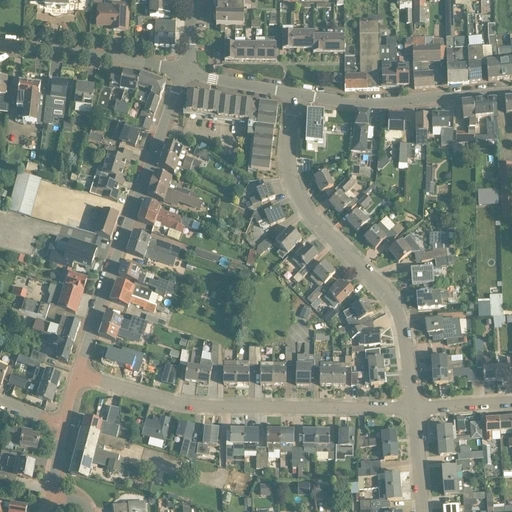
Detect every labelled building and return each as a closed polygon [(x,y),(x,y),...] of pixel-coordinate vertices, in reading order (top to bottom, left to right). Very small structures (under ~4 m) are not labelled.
[(47,9),(52,9),(54,7),(59,7),(61,9),(66,10),(68,7),(68,3),(76,4),(76,0),(44,0),(45,6),(47,9)] [(215,0),(216,27),(220,27),(225,27),(235,27),(242,27),(244,27),(244,14),(240,14),(240,9),(250,9),(250,4),(244,4),(243,0),(215,0)] [(412,0),(408,0),(402,0),(403,10),(413,9),(412,0)] [(455,8),(455,0),(444,0),(447,87),(469,85),(467,39),(454,40),(454,8),(455,8)] [(413,2),(413,26),(425,26),(425,2),(413,2)] [(150,3),(150,18),(169,19),(169,15),(170,15),(170,4),(150,3)] [(125,32),(125,24),(128,24),(128,11),(111,10),(111,7),(98,7),(97,27),(114,27),(114,32),(125,32)] [(466,17),(467,39),(469,85),(481,83),(481,65),(483,65),(482,49),(477,49),(476,36),(475,16),(466,17)] [(378,35),(378,24),(378,17),(368,17),(368,20),(359,20),(360,59),(354,59),(354,48),(344,48),(344,55),(344,78),(344,92),(379,92),(379,90),(378,50),(378,35)] [(176,23),(169,23),(155,22),(154,48),(175,49),(176,23)] [(482,49),(483,65),(486,65),(488,82),(499,81),(495,40),(495,37),(495,25),(487,25),(488,38),(489,48),(482,49)] [(344,55),(344,48),(344,37),(344,32),(334,32),(334,37),(334,55),(334,53),(338,53),(338,55),(344,55)] [(293,51),(293,33),(282,33),(282,51),(283,51),(283,50),(287,50),(287,51),(293,51)] [(303,51),(303,33),(293,33),(293,51),(299,51),(299,50),(303,50),(303,51)] [(308,51),(313,51),(314,51),(314,37),(314,33),(303,33),(303,51),(304,51),(304,50),(308,50),(308,51)] [(495,37),(495,40),(499,81),(511,79),(511,60),(504,62),(501,36),(495,37)] [(323,37),(314,37),(314,51),(313,51),(313,55),(314,55),(314,53),(318,53),(318,55),(323,55),(323,37)] [(333,55),(334,55),(334,37),(323,37),(323,55),(329,55),(329,53),(333,53),(333,55)] [(395,39),(387,39),(387,50),(378,50),(379,90),(396,89),(396,59),(396,56),(395,39)] [(413,67),(412,67),(414,91),(435,89),(434,89),(433,75),(421,76),(421,64),(440,63),(439,40),(433,40),(433,49),(425,49),(425,39),(412,40),(412,56),(413,67)] [(412,56),(412,40),(404,40),(405,56),(412,56)] [(266,63),(266,45),(266,41),(255,41),(255,45),(255,63),(261,63),(261,62),(265,62),(265,63),(266,63)] [(266,41),(266,45),(266,63),(266,62),(270,62),(270,63),(276,63),(276,41),(266,41)] [(235,63),(235,45),(224,45),(224,63),(225,63),(225,62),(229,62),(229,63),(235,63)] [(245,63),(245,45),(235,45),(235,63),(241,63),(241,62),(245,62),(245,63)] [(250,63),(255,63),(255,45),(245,45),(245,63),(246,63),(246,62),(250,62),(250,63)] [(402,59),(396,59),(396,89),(396,87),(409,87),(409,67),(402,67),(402,59)] [(127,118),(133,102),(141,77),(123,73),(123,75),(112,72),(110,88),(120,90),(126,91),(121,105),(117,104),(109,102),(112,91),(102,87),(96,108),(114,113),(127,118)] [(147,107),(146,111),(142,120),(140,119),(136,128),(149,132),(151,125),(154,117),(165,88),(163,85),(141,77),(133,102),(147,107)] [(341,85),(342,78),(335,77),(334,83),(341,85)] [(44,112),(38,112),(41,86),(20,84),(15,122),(36,125),(36,126),(43,126),(43,125),(45,112),(44,112)] [(52,110),(65,111),(67,86),(53,84),(52,92),(47,91),(44,112),(45,112),(43,125),(50,126),(52,110)] [(92,107),(93,99),(94,89),(84,88),(84,90),(77,89),(75,105),(92,107)] [(247,138),(251,138),(248,173),(251,173),(251,170),(253,149),(256,128),(271,130),(274,130),(275,130),(276,124),(275,124),(274,123),(274,119),(276,119),(277,113),(276,113),(275,113),(275,107),(259,106),(259,108),(252,107),(252,105),(246,104),(246,105),(246,107),(241,106),(242,104),(236,103),(236,104),(235,105),(231,105),(231,103),(225,102),(225,103),(225,104),(220,104),(221,99),(220,99),(219,101),(215,101),(215,99),(215,98),(204,97),(204,98),(204,99),(199,99),(200,97),(194,96),(193,98),(188,97),(186,114),(218,117),(217,119),(249,123),(247,138)] [(475,124),(475,126),(477,126),(477,120),(486,119),(487,137),(475,137),(475,143),(475,154),(485,154),(485,142),(497,141),(496,118),(496,101),(484,101),(473,102),(475,120),(475,124)] [(461,104),(462,112),(463,121),(469,121),(469,133),(456,134),(456,143),(475,143),(475,137),(475,126),(475,124),(475,120),(473,102),(461,104)] [(354,141),(352,140),(351,146),(351,153),(350,161),(359,162),(360,156),(367,157),(366,161),(378,162),(380,140),(367,139),(369,113),(356,112),(354,141)] [(322,145),(324,114),(307,113),(305,144),(322,145)] [(441,130),(441,147),(452,147),(453,130),(448,130),(448,116),(432,116),(432,130),(441,130)] [(388,134),(404,134),(404,117),(389,117),(388,134)] [(416,117),(416,127),(416,131),(416,147),(427,147),(427,145),(427,132),(428,132),(427,117),(416,117)] [(120,143),(125,145),(135,148),(140,135),(125,130),(126,126),(119,123),(115,133),(123,135),(120,143)] [(256,128),(253,149),(251,170),(269,172),(270,167),(269,166),(268,165),(268,161),(270,162),(271,156),(270,156),(269,155),(269,151),(271,151),(272,145),(270,144),(270,140),(273,140),(273,135),(271,134),(271,130),(256,128)] [(101,145),(103,138),(90,134),(88,141),(101,145)] [(163,154),(162,156),(199,169),(201,163),(186,158),(188,154),(182,152),(183,150),(166,144),(164,150),(163,151),(162,153),(163,154)] [(407,164),(407,160),(408,145),(400,145),(398,164),(407,164)] [(108,154),(105,164),(123,170),(125,164),(130,165),(131,161),(133,155),(106,147),(104,153),(108,154)] [(196,150),(193,156),(205,161),(208,155),(196,150)] [(157,168),(174,174),(175,171),(181,174),(182,170),(184,171),(202,177),(203,174),(198,171),(199,169),(162,156),(161,158),(160,159),(160,161),(160,162),(157,168)] [(38,176),(39,164),(27,163),(26,175),(38,176)] [(121,176),(123,170),(105,164),(102,174),(108,176),(106,182),(118,186),(123,187),(126,177),(121,176)] [(511,165),(498,166),(500,219),(511,219),(511,188),(511,182),(511,165)] [(425,185),(434,185),(435,167),(425,167),(425,185)] [(326,173),(323,174),(315,179),(318,185),(317,186),(321,194),(333,188),(326,173)] [(155,174),(151,185),(188,198),(190,193),(182,190),(181,191),(174,188),(175,186),(170,184),(172,180),(155,174)] [(18,175),(10,214),(32,219),(41,181),(18,175)] [(78,180),(64,176),(61,188),(75,192),(78,180)] [(89,195),(101,198),(118,203),(121,193),(116,192),(118,186),(106,182),(95,178),(89,195)] [(348,213),(355,207),(357,205),(353,201),(350,204),(343,197),(356,182),(345,180),(339,187),(343,192),(340,194),(330,205),(340,215),(345,210),(348,213)] [(199,202),(195,201),(188,198),(151,185),(147,197),(177,208),(178,204),(196,210),(199,202)] [(434,194),(434,185),(425,185),(424,194),(434,194)] [(271,207),(269,202),(275,199),(269,186),(256,191),(261,202),(251,206),(250,202),(245,204),(247,210),(255,213),(271,207)] [(371,202),(366,196),(358,204),(363,210),(371,202)] [(498,198),(478,199),(479,206),(499,205),(498,198)] [(141,213),(184,228),(190,230),(193,222),(175,216),(174,218),(159,213),(161,208),(145,203),(141,213)] [(263,230),(270,227),(270,228),(285,222),(281,214),(280,214),(278,209),(279,208),(273,211),(271,207),(255,213),(251,222),(255,220),(257,225),(258,225),(260,229),(263,230)] [(101,224),(99,229),(97,232),(96,236),(110,241),(119,217),(98,209),(96,210),(94,217),(94,218),(99,220),(98,223),(101,224)] [(170,231),(182,235),(184,228),(141,213),(138,223),(154,228),(155,224),(161,226),(162,225),(171,228),(170,231)] [(357,213),(354,215),(347,222),(358,233),(367,223),(357,213)] [(380,224),(375,229),(365,240),(375,250),(385,240),(390,244),(403,231),(398,225),(389,233),(380,224)] [(287,255),(290,252),(295,247),(296,248),(298,246),(297,245),(301,241),(300,241),(294,236),(295,235),(290,230),(276,244),(287,255)] [(440,230),(440,234),(429,234),(429,246),(449,246),(449,230),(440,230)] [(150,239),(143,237),(134,234),(130,244),(162,255),(175,260),(177,256),(171,254),(172,252),(164,249),(164,248),(151,243),(151,244),(148,244),(150,239)] [(97,250),(90,248),(92,241),(79,237),(77,244),(70,242),(66,257),(53,252),(49,263),(71,270),(73,264),(90,269),(97,250)] [(409,237),(402,243),(389,253),(398,264),(411,254),(422,253),(409,237)] [(258,247),(256,252),(256,254),(260,257),(264,253),(265,253),(271,247),(271,246),(272,245),(267,240),(258,247)] [(175,260),(162,255),(130,244),(127,254),(148,261),(148,260),(173,268),(175,260)] [(302,250),(303,250),(296,258),(292,261),(302,271),(298,274),(292,279),(297,284),(303,279),(314,268),(310,264),(317,257),(307,247),(304,249),(304,248),(302,250)] [(422,263),(435,261),(447,258),(446,250),(434,250),(434,253),(420,255),(422,263)] [(214,255),(202,251),(200,258),(212,262),(214,255)] [(16,255),(14,262),(22,265),(24,258),(16,255)] [(453,263),(452,258),(447,258),(435,261),(436,269),(449,267),(448,264),(453,263)] [(119,278),(155,290),(156,290),(158,283),(146,279),(148,275),(140,272),(142,266),(130,262),(128,268),(123,266),(119,278)] [(324,285),(328,282),(335,275),(325,264),(314,275),(310,279),(319,288),(311,296),(307,300),(312,305),(325,292),(321,287),(323,284),(324,285)] [(66,286),(73,288),(83,291),(83,292),(87,280),(70,275),(72,271),(64,269),(61,278),(68,281),(66,286)] [(432,270),(421,270),(411,271),(412,286),(433,284),(432,270)] [(339,304),(345,298),(351,291),(353,293),(353,292),(346,285),(343,287),(339,283),(340,283),(340,282),(328,295),(324,299),(334,309),(339,304)] [(148,304),(151,294),(152,293),(138,288),(138,290),(117,283),(114,293),(148,304)] [(51,308),(61,311),(75,316),(82,295),(83,291),(73,288),(71,292),(51,285),(48,293),(50,297),(49,298),(53,300),(51,308)] [(452,294),(455,294),(455,287),(439,288),(439,294),(417,295),(418,310),(432,309),(440,308),(448,308),(447,300),(453,300),(452,294)] [(15,296),(23,299),(25,300),(27,293),(17,289),(15,296)] [(166,294),(156,290),(155,290),(154,295),(164,299),(166,294)] [(114,293),(110,302),(128,309),(129,304),(143,309),(142,311),(154,315),(156,307),(148,304),(114,293)] [(502,295),(489,296),(490,318),(503,318),(502,295)] [(61,311),(51,308),(47,306),(47,307),(45,307),(25,300),(23,299),(19,311),(46,319),(47,315),(59,319),(61,311)] [(346,321),(356,316),(359,322),(373,315),(366,302),(352,309),(343,314),(346,321)] [(304,309),(301,316),(307,319),(310,311),(304,309)] [(331,309),(322,318),(328,324),(337,315),(331,309)] [(139,338),(141,339),(142,339),(148,323),(133,318),(131,323),(106,315),(102,326),(119,332),(139,338)] [(145,322),(149,323),(157,326),(159,320),(147,316),(145,322)] [(32,332),(49,337),(73,345),(80,325),(62,319),(59,329),(36,321),(32,332)] [(442,320),(435,321),(425,322),(427,335),(432,334),(432,338),(444,336),(442,320)] [(119,332),(102,326),(99,337),(115,343),(117,338),(139,345),(141,339),(139,338),(119,332)] [(342,337),(346,335),(352,332),(349,326),(337,333),(342,337)] [(363,333),(361,327),(352,332),(346,335),(350,341),(358,337),(359,348),(380,346),(378,331),(363,333)] [(57,361),(67,364),(73,345),(49,337),(47,345),(58,349),(56,356),(58,356),(57,361)] [(463,339),(457,340),(446,341),(447,347),(464,345),(463,339)] [(201,361),(199,369),(197,384),(209,386),(211,371),(212,367),(218,367),(218,357),(218,346),(212,344),(210,362),(201,361)] [(218,346),(218,357),(218,367),(224,367),(224,386),(236,386),(236,365),(224,364),(224,348),(218,346)] [(126,369),(128,359),(131,352),(122,349),(120,355),(106,350),(105,350),(102,361),(110,364),(126,369)] [(236,365),(236,386),(249,386),(249,367),(255,367),(255,349),(249,349),(248,365),(236,365)] [(260,368),(260,377),(260,387),(273,387),(273,365),(261,365),(261,349),(255,349),(255,367),(260,368)] [(273,365),(273,387),(285,387),(286,368),(291,368),(292,349),(285,349),(285,365),(273,365)] [(368,360),(380,359),(379,350),(365,352),(366,360),(369,360),(368,360)] [(33,352),(30,359),(41,363),(44,364),(47,357),(33,352)] [(197,384),(199,369),(192,368),(195,355),(182,352),(179,366),(187,368),(185,382),(197,384)] [(483,368),(483,372),(484,382),(497,381),(496,368),(488,369),(487,361),(482,361),(482,353),(475,353),(477,369),(483,368)] [(433,372),(446,371),(453,371),(462,370),(462,363),(451,364),(451,357),(432,359),(433,372)] [(320,368),(320,377),(320,387),(332,387),(333,365),(320,365),(320,358),(314,358),(314,362),(314,368),(320,368)] [(333,365),(332,387),(345,388),(345,369),(351,369),(351,358),(345,358),(345,365),(333,365)] [(41,363),(30,359),(27,367),(39,371),(41,363)] [(364,373),(383,372),(382,359),(380,359),(368,360),(369,360),(369,366),(363,366),(364,373)] [(504,368),(496,368),(497,381),(510,381),(509,359),(504,360),(504,368)] [(314,380),(314,368),(314,362),(307,362),(307,367),(297,367),(296,377),(296,387),(310,387),(310,380),(314,380)] [(7,369),(0,366),(0,385),(1,386),(3,380),(8,382),(14,369),(8,367),(7,369)] [(37,384),(42,386),(56,390),(61,377),(47,372),(42,370),(37,384)] [(453,371),(446,371),(433,372),(434,386),(454,384),(453,371)] [(364,373),(364,377),(365,387),(384,386),(383,372),(364,373)] [(9,384),(17,387),(19,380),(12,377),(9,384)] [(42,386),(40,390),(37,399),(51,404),(56,390),(42,386)] [(463,417),(456,418),(457,432),(465,432),(464,426),(463,417)] [(470,417),(471,439),(482,439),(481,417),(470,417)] [(116,440),(119,429),(119,428),(85,419),(82,431),(116,440)] [(511,432),(511,421),(511,419),(499,420),(500,433),(511,432)] [(161,420),(160,421),(159,426),(146,422),(142,437),(164,442),(170,422),(161,420)] [(500,433),(499,420),(485,421),(487,442),(492,442),(491,434),(500,433)] [(190,442),(192,438),(194,428),(180,425),(179,429),(178,429),(177,431),(178,431),(177,438),(184,440),(180,457),(195,461),(196,455),(198,445),(190,444),(190,442)] [(452,442),(452,438),(451,428),(437,429),(438,443),(452,442)] [(20,448),(27,449),(37,451),(39,437),(31,436),(32,434),(7,429),(5,437),(15,439),(14,446),(20,447),(20,448)] [(216,448),(217,441),(218,431),(205,430),(203,446),(198,445),(196,455),(208,457),(209,451),(207,451),(207,446),(216,448)] [(126,442),(116,440),(82,431),(76,452),(117,463),(119,456),(103,452),(104,447),(123,452),(126,442)] [(231,445),(232,445),(232,447),(226,447),(226,461),(233,461),(233,450),(244,451),(244,445),(244,432),(231,432),(231,445)] [(244,445),(244,451),(244,453),(256,453),(256,470),(262,470),(262,449),(256,449),(256,445),(258,445),(258,432),(244,432),(244,445)] [(273,452),(280,452),(280,445),(280,432),(267,432),(267,450),(262,449),(262,470),(268,470),(268,455),(273,455),(273,452)] [(280,445),(280,452),(280,455),(286,455),(286,454),(292,454),(292,469),(298,469),(298,465),(298,450),(292,450),(292,446),(294,446),(294,432),(280,432),(280,445)] [(303,446),(304,446),(304,450),(298,450),(298,465),(305,466),(306,451),(315,454),(316,454),(316,453),(316,451),(316,432),(303,432),(303,442),(303,446)] [(334,450),(328,450),(328,446),(329,446),(330,433),(316,432),(316,451),(316,453),(328,453),(328,461),(334,461),(334,450)] [(354,448),(355,443),(355,433),(339,433),(339,448),(354,448)] [(376,448),(396,447),(395,433),(382,434),(382,440),(369,441),(369,448),(376,448)] [(452,442),(438,443),(439,457),(453,456),(457,456),(471,455),(470,454),(470,448),(459,449),(459,441),(452,442)] [(384,461),(387,461),(397,460),(396,447),(376,448),(377,455),(383,454),(384,461)] [(108,471),(118,474),(120,464),(117,463),(76,452),(70,476),(87,480),(91,464),(109,468),(108,471)] [(458,462),(469,461),(483,460),(482,453),(470,454),(471,455),(457,456),(458,462)] [(17,477),(22,478),(31,480),(34,464),(8,459),(7,468),(18,470),(17,477),(0,473),(0,481),(15,487),(17,477)] [(443,483),(463,481),(462,473),(470,472),(469,461),(458,462),(455,462),(456,468),(442,469),(443,483)] [(381,477),(381,475),(380,469),(370,469),(361,470),(358,470),(358,479),(381,477)] [(381,489),(386,489),(399,488),(398,474),(385,475),(386,482),(380,482),(381,489)] [(471,489),(463,490),(463,481),(443,483),(444,497),(463,495),(463,502),(476,501),(475,495),(472,495),(471,489)] [(351,493),(359,494),(359,483),(351,483),(351,493)] [(310,496),(310,484),(299,484),(299,496),(310,496)] [(360,511),(382,510),(390,509),(389,502),(400,501),(399,488),(386,489),(381,489),(379,489),(380,502),(360,503),(360,511)] [(486,495),(486,500),(486,511),(504,511),(504,508),(492,509),(492,495),(486,495)] [(464,508),(453,508),(443,509),(443,511),(471,511),(471,507),(476,507),(476,501),(463,502),(464,508)]
